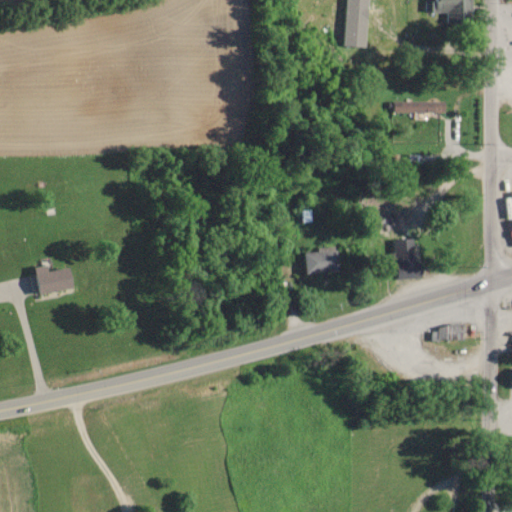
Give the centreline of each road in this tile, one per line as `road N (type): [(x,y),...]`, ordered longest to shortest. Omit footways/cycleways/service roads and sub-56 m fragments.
road 1 (primary): [(511,277),(266,348),(0,410)]
road 2 (residential): [(488,284),(486,0)]
road 3 (residential): [(489,511),(488,284)]
